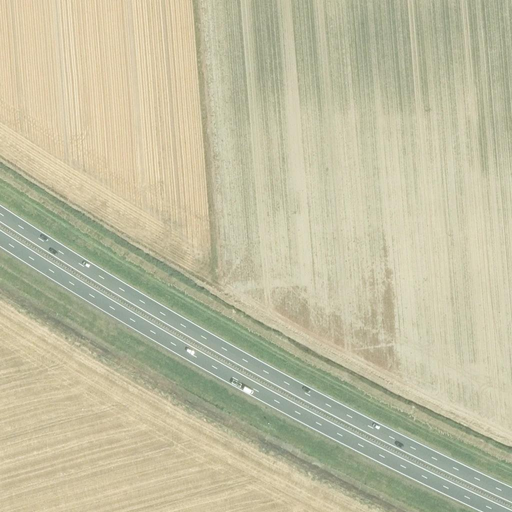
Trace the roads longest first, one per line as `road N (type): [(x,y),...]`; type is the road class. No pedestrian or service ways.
road 1 (trunk): [(511,488),(232,345),(0,209)]
road 2 (trunk): [(0,242),(214,370),(497,511)]
